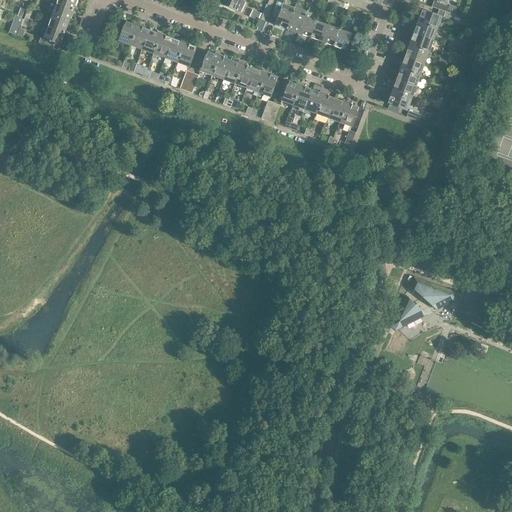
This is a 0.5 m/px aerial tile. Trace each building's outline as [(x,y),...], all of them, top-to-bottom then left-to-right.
[(56,0),(55,4),(72,10),(76,0),(56,0)] [(240,12),(245,1),(242,0),(221,0),(220,3),(240,12)] [(430,0),(433,1),(431,7),(438,9),(445,12),(445,11),(453,14),(456,7),(445,3),(446,0),(430,0)] [(276,1),(274,7),(280,9),(274,25),(286,29),(292,12),(294,7),(282,3),(276,1)] [(68,21),(72,10),(55,4),(51,15),(68,21)] [(360,9),(348,5),(346,11),(358,16),(360,9)] [(264,8),(260,19),(265,21),(270,10),(264,8)] [(421,10),(417,22),(436,29),(441,17),(421,10)] [(445,12),(442,18),(459,24),(461,17),(453,14),(445,11),(445,12)] [(286,29),(298,33),(304,17),(292,12),(286,29)] [(64,33),(68,21),(51,15),(47,27),(64,33)] [(11,33),(10,34),(16,36),(20,26),(22,21),(21,19),(21,17),(17,16),(11,33)] [(298,33),(309,38),(316,21),(304,17),(298,33)] [(22,21),(20,26),(25,28),(28,20),(24,18),(23,20),(22,21)] [(309,38),(321,42),(327,25),(316,21),(309,38)] [(125,22),(123,27),(117,25),(112,37),(118,39),(118,41),(130,45),(137,26),(125,22)] [(436,29),(417,22),(412,34),(432,41),(436,29)] [(321,42),(333,46),(339,29),(327,25),(321,42)] [(137,26),(130,45),(141,49),(148,30),(137,26)] [(60,45),(64,33),(47,27),(43,38),(40,37),(38,43),(50,48),(53,42),(60,45)] [(339,29),(333,46),(345,51),(351,34),(339,29)] [(148,30),(141,49),(153,54),(160,35),(148,30)] [(412,34),(408,45),(428,52),(432,41),(412,34)] [(160,35),(153,54),(165,58),(172,39),(160,35)] [(460,38),(458,46),(463,48),(466,40),(460,38)] [(172,39),(165,58),(176,62),(183,43),(172,39)] [(188,67),(195,48),(183,43),(176,62),(188,67)] [(428,52),(408,45),(404,58),(423,65),(428,52)] [(211,75),(218,56),(206,52),(199,71),(211,75)] [(229,60),(218,56),(211,75),(222,79),(229,60)] [(404,58),(400,68),(419,75),(423,65),(404,58)] [(234,84),(242,65),(229,60),(222,79),(234,84)] [(253,69),(242,65),(234,84),(246,88),(253,69)] [(419,75),(400,68),(395,80),(414,87),(419,75)] [(258,92),(265,73),(253,69),(246,88),(258,92)] [(192,73),(186,71),(179,88),(185,91),(192,73)] [(185,91),(191,93),(198,75),(192,73),(185,91)] [(276,78),(265,73),(258,92),(269,97),(276,78)] [(395,80),(391,92),(410,99),(414,87),(395,80)] [(280,101),(293,105),(300,86),(287,82),(280,101)] [(300,86),(293,105),(304,110),(311,90),(300,86)] [(311,90),(304,110),(316,114),(323,95),(311,90)] [(410,99),(391,92),(387,103),(406,110),(410,99)] [(323,95),(316,114),(328,118),(335,99),(323,95)] [(335,99),(328,118),(339,122),(346,103),(335,99)] [(274,103),(268,101),(261,118),(267,121),(274,103)] [(267,121),(273,123),(280,105),(274,103),(267,121)] [(346,103),(339,122),(351,127),(358,108),(346,103)] [(408,111),(406,117),(422,123),(425,117),(408,111)] [(349,131),(342,148),(348,151),(355,133),(349,131)] [(419,280),(410,287),(434,309),(436,310),(455,300),(455,292),(451,291),(414,277),(414,278),(419,280)] [(392,325),(391,328),(394,331),(426,315),(425,313),(405,296),(392,325)]
